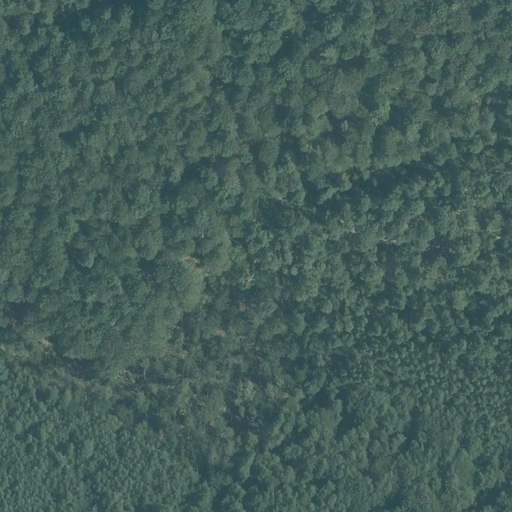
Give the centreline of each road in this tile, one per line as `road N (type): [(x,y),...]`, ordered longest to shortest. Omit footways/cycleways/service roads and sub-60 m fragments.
road 1 (track): [(216,0),(275,104),(306,191),(369,310),(220,497)]
road 2 (track): [(497,0),(400,55),(275,104)]
road 3 (track): [(319,212),(391,241),(491,242)]
road 4 (track): [(0,79),(62,31),(125,0)]
